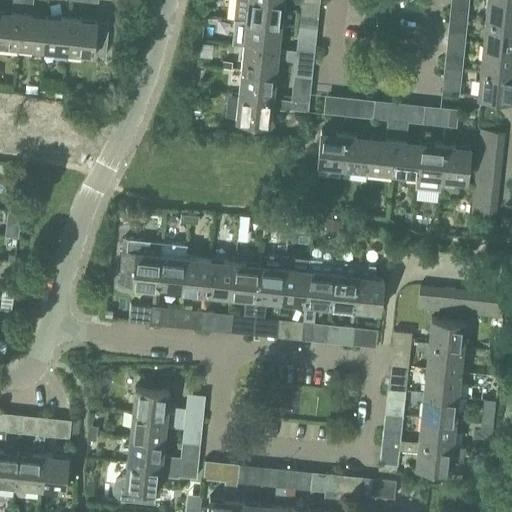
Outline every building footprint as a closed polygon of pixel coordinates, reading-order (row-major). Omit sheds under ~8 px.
[(12,1),(11,10),(0,8),(0,43),(18,45),(22,0),(13,0),(14,1),(12,1)] [(31,3),(31,0),(22,0),(18,45),(36,47),(43,48),(47,14),(32,12),(33,3),(31,3)] [(236,0),(234,18),(246,19),(280,23),(283,0),(236,0)] [(301,9),(318,11),(319,2),(302,0),(301,9)] [(511,0),(487,0),(485,21),(511,23),(511,0)] [(468,10),(451,8),(450,18),(467,19),(468,10)] [(47,14),(43,48),(67,51),(71,16),(47,14)] [(104,55),(105,47),(107,20),(71,16),(67,51),(104,55)] [(449,26),(466,28),(467,19),(450,18),(449,26)] [(278,48),(278,47),(280,23),(246,19),(244,44),(278,48)] [(511,23),(485,21),(483,45),(511,48),(511,23)] [(315,43),(297,41),(296,47),(296,50),(314,51),(314,47),(315,43)] [(286,59),(286,58),(295,59),(313,61),(314,51),(296,50),(278,48),(244,44),(243,47),(241,69),(275,73),(277,58),(286,59)] [(483,47),(481,69),(511,72),(511,48),(483,45),(483,47)] [(463,60),(446,58),(445,67),(462,69),(463,60)] [(232,68),(232,61),(223,59),(222,67),(232,68)] [(444,75),(461,78),(462,69),(445,67),(444,75)] [(275,73),(241,69),(238,94),(272,97),(275,73)] [(478,96),(511,98),(511,72),(481,69),(478,96)] [(40,78),(40,87),(62,89),(63,80),(40,78)] [(309,92),(291,90),(290,99),(309,101),(309,92)] [(271,107),(281,108),(281,106),(308,110),(309,101),(290,99),(272,97),(238,94),(236,119),(269,123),(271,107)] [(342,96),(340,114),(349,115),(351,97),(342,96)] [(357,115),(359,98),(351,97),(349,115),(357,115)] [(400,102),(391,101),(388,128),(387,128),(386,137),(371,136),(367,170),(392,173),(400,102)] [(407,130),(406,130),(409,103),(400,102),(392,173),(417,175),(421,141),(406,139),(407,130)] [(192,104),(191,113),(196,114),(200,114),(201,105),(197,105),(192,104)] [(440,107),(438,124),(448,125),(450,108),(440,107)] [(456,126),(459,109),(450,108),(448,125),(456,126)] [(480,129),(479,142),(503,144),(504,132),(480,129)] [(321,130),(317,165),(343,167),(347,133),(321,130)] [(367,170),(371,136),(347,133),(343,167),(367,170)] [(415,185),(441,189),(442,178),(446,144),(421,141),(417,175),(415,185)] [(478,153),(502,156),(503,144),(479,142),(478,153)] [(458,180),(466,181),(470,146),(446,144),(442,178),(441,189),(457,191),(458,180)] [(502,156),(478,153),(476,165),(500,168),(502,156)] [(500,168),(476,165),(475,177),(499,180),(500,168)] [(499,180),(475,177),(474,189),(498,192),(499,180)] [(498,192),(474,189),(472,201),(496,204),(498,192)] [(471,214),(495,216),(496,204),(472,201),(471,214)] [(240,214),(238,227),(248,228),(249,215),(247,215),(240,214)] [(189,223),(190,216),(181,215),(180,222),(189,223)] [(190,216),(189,223),(198,224),(199,217),(190,216)] [(509,219),(501,218),(501,225),(508,226),(509,219)] [(5,225),(4,234),(15,235),(17,236),(18,227),(5,225)] [(157,288),(162,241),(124,237),(123,249),(119,284),(157,288)] [(186,256),(187,244),(162,241),(157,288),(182,290),(186,256)] [(207,293),(211,258),(186,256),(182,290),(207,293)] [(211,258),(207,293),(232,296),(235,261),(211,258)] [(310,341),(312,322),(313,314),(315,314),(316,304),(330,306),(335,261),(310,258),(309,269),(305,303),(304,321),(302,340),(310,341)] [(336,260),(336,261),(335,261),(330,306),(355,308),(360,262),(336,260)] [(244,305),(246,305),(245,315),(243,334),(253,335),(260,264),(235,261),(232,296),(245,297),(244,305)] [(380,311),(384,277),(375,276),(376,264),(360,262),(355,308),(380,311)] [(266,307),(267,299),(281,301),(284,266),(260,264),(253,335),(262,336),(264,317),(265,307),(266,307)] [(284,266),(281,301),(305,303),(309,269),(284,266)] [(418,309),(430,310),(433,286),(420,285),(418,309)] [(442,311),(445,287),(433,286),(430,310),(442,311)] [(454,313),(457,288),(445,287),(442,311),(454,313)] [(466,314),(468,290),(457,288),(454,313),(466,314)] [(478,315),(480,291),(468,290),(466,314),(478,315)] [(490,316),(492,292),(480,291),(478,315),(490,316)] [(501,318),(504,293),(492,292),(490,316),(501,318)] [(1,298),(0,309),(8,310),(10,310),(12,300),(9,299),(1,298)] [(147,305),(144,324),(154,325),(156,305),(147,305)] [(162,326),(164,306),(156,305),(154,325),(162,326)] [(196,310),(194,329),(204,330),(205,311),(196,310)] [(212,331),(214,312),(205,311),(204,330),(212,331)] [(466,322),(432,318),(429,343),(463,347),(466,322)] [(304,321),(295,320),(293,339),(302,340),(304,321)] [(344,325),(342,344),(351,345),(353,326),(344,325)] [(360,346),(362,327),(353,326),(351,345),(360,346)] [(412,333),(394,331),(393,340),(410,342),(412,333)] [(392,349),(409,351),(410,342),(393,340),(392,349)] [(426,368),(461,372),(463,347),(429,343),(426,368)] [(461,372),(426,368),(424,393),(458,396),(461,372)] [(406,382),(389,380),(388,389),(405,391),(406,382)] [(167,406),(168,390),(135,386),(132,412),(203,420),(204,410),(186,409),(176,408),(175,407),(167,406)] [(387,398),(404,400),(405,391),(388,389),(387,398)] [(458,396),(424,393),(421,417),(456,421),(458,396)] [(174,425),(184,426),(202,428),(203,420),(132,412),(129,437),(163,440),(165,425),(174,426),(174,425)] [(33,438),(31,451),(16,449),(13,484),(37,486),(41,452),(43,434),(45,417),(36,416),(34,438),(33,438)] [(43,434),(52,435),(54,418),(45,417),(43,434)] [(456,421),(421,417),(418,442),(453,446),(456,421)] [(1,447),(2,430),(0,429),(0,482),(13,484),(16,449),(1,447)] [(401,431),(384,429),(383,438),(400,440),(401,431)] [(180,457),(171,457),(170,455),(162,455),(163,440),(129,437),(127,461),(197,469),(198,459),(180,457)] [(416,467),(451,471),(463,472),(466,447),(453,446),(418,442),(400,440),(383,438),(382,448),(399,449),(409,450),(409,451),(417,452),(416,467)] [(65,489),(69,455),(41,452),(37,486),(65,489)] [(154,490),(158,490),(160,475),(168,476),(169,474),(196,477),(197,469),(127,461),(125,476),(122,476),(113,479),(111,485),(113,491),(117,495),(122,497),(152,501),(154,490)] [(230,463),(228,480),(237,481),(239,464),(230,463)] [(246,482),(247,465),(239,464),(237,481),(246,482)] [(276,494),(274,494),(273,503),(260,501),(258,511),(283,511),(284,504),(286,486),(288,469),(279,468),(276,494)] [(294,487),(296,470),(288,469),(286,486),(294,487)] [(333,511),(337,474),(328,473),(326,490),(325,490),(323,508),(309,507),(308,511),(333,511)] [(357,511),(358,511),(343,510),(345,492),(344,492),(346,475),(337,474),(333,511),(357,511)] [(378,478),(376,495),(385,496),(387,479),(378,478)] [(394,497),(396,480),(387,479),(385,496),(394,497)] [(209,511),(233,511),(236,483),(230,482),(229,499),(211,497),(209,511)] [(193,492),(192,502),(200,502),(201,493),(193,492)] [(235,499),(233,511),(258,511),(260,501),(235,499)]
